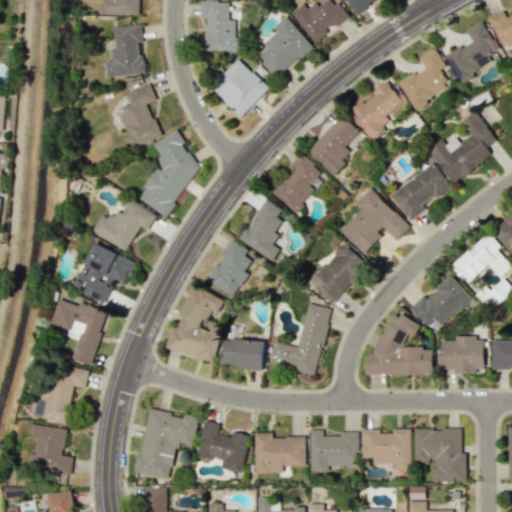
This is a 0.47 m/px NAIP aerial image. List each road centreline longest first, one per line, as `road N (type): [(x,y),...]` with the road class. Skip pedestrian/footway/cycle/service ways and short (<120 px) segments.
road 1 (tertiary): [(113,511),(115,438),(133,362),(214,211),(319,93),(453,0)]
road 2 (residential): [(511,400),(256,399),(133,362)]
road 3 (residential): [(511,187),(382,304),(356,348),(343,402)]
road 4 (residential): [(244,172),(190,91),(176,0)]
